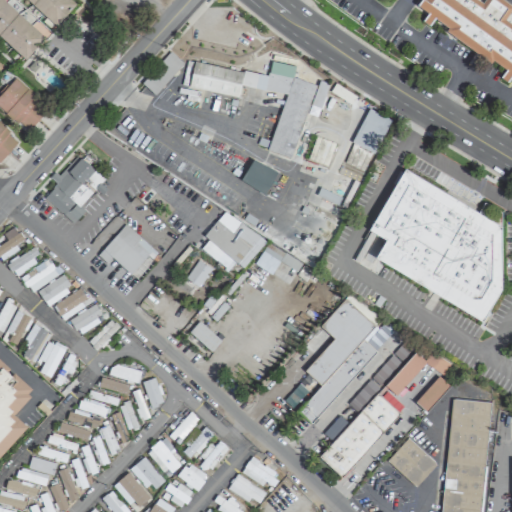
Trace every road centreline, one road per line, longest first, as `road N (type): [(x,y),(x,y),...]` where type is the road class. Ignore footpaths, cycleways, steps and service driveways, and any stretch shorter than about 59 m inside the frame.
road 1 (residential): [(0,195),(341,511)]
road 2 (secondary): [(511,159),(342,57),(268,0)]
road 3 (tertiary): [(0,205),(185,0)]
